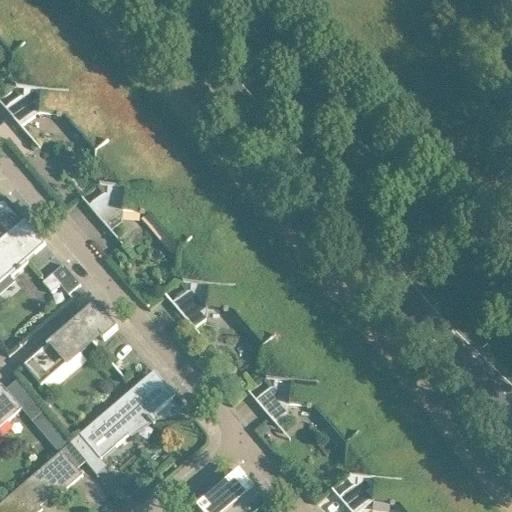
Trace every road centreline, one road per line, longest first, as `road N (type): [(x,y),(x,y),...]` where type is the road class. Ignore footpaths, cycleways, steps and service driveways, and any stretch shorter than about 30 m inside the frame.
road 1 (secondary): [(151,0),(511,430)]
road 2 (secondary): [(511,313),(239,0)]
road 3 (residential): [(243,441),(108,280)]
road 4 (residential): [(108,280),(0,151)]
road 5 (residential): [(0,373),(108,280)]
